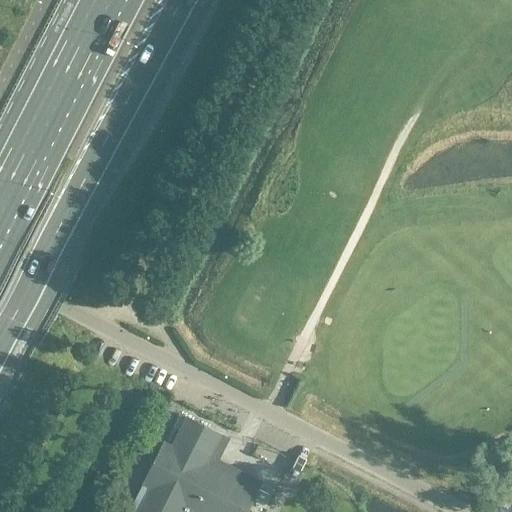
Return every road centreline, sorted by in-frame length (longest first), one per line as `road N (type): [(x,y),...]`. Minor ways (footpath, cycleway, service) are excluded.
road 1 (unclassified): [(0,274),(454,511)]
road 2 (primary): [(0,342),(182,0)]
road 3 (primary): [(101,0),(0,199)]
